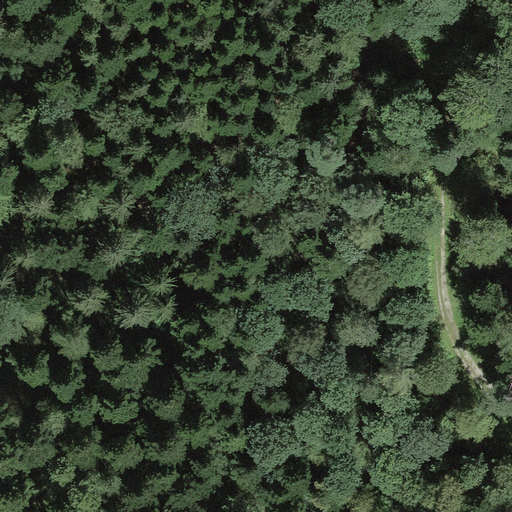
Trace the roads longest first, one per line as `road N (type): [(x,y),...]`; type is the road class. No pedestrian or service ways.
road 1 (track): [(262,511),(216,439),(134,248),(94,187),(57,0)]
road 2 (track): [(511,420),(451,336),(440,265),(443,92),(467,27),(494,0)]
